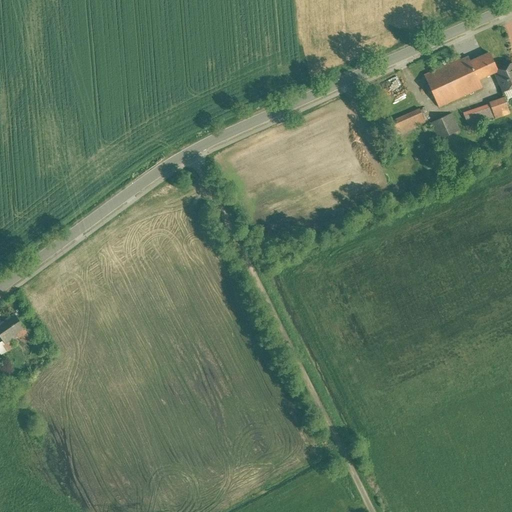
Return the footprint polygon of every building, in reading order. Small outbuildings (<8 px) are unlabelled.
[(468,55),(423,75),(437,108),(482,88),(479,81),(493,74),(499,72),(498,70),(491,53),(471,62),(468,55)] [(493,74),(501,93),(511,88),(511,63),(498,70),(499,72),(493,74)] [(493,104),(468,113),(472,125),(497,117),(498,119),(511,113),(511,110),(507,97),(493,103),(493,104)] [(429,122),(423,109),(399,119),(405,133),(429,122)] [(453,114),(434,123),(442,139),(461,130),(453,114)] [(0,325),(0,334),(6,344),(27,330),(17,315),(0,325)]
